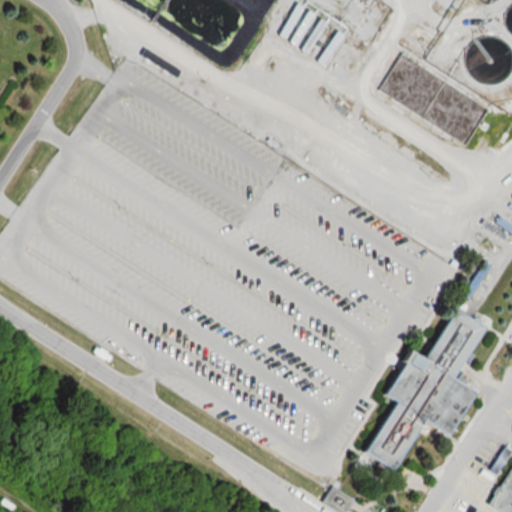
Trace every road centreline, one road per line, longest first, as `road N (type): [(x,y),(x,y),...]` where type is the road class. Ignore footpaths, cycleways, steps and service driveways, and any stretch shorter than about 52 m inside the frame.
road 1 (residential): [(317,511),(0,302)]
road 2 (residential): [(0,177),(60,79),(73,37),(40,0)]
road 3 (residential): [(419,511),(509,378)]
